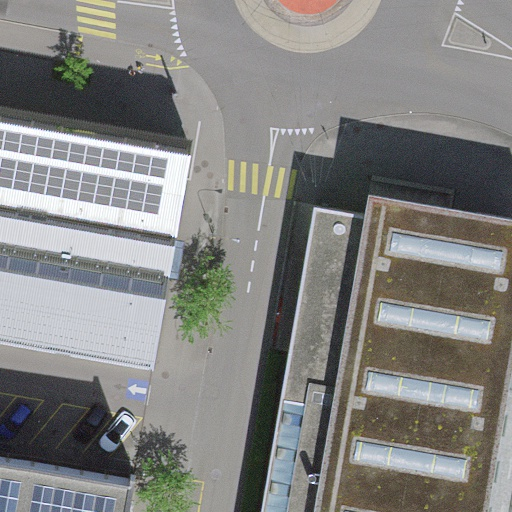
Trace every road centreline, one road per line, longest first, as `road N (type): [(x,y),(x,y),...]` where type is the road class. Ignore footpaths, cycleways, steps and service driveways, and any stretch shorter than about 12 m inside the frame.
road 1 (residential): [(288,77),(207,511)]
road 2 (secondary): [(379,49),(511,97)]
